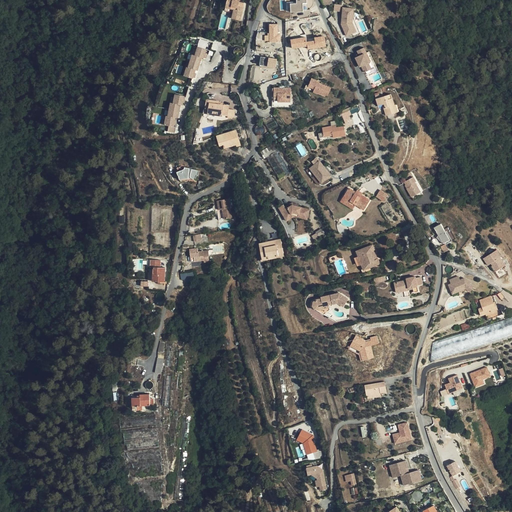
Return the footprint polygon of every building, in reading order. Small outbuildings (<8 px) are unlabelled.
[(227,0),(225,8),(234,10),(233,12),(232,18),(240,21),(243,9),(241,9),(242,6),(243,7),(244,3),(239,2),(236,1),(235,0),(227,0)] [(303,11),(303,3),(307,3),(307,0),(297,0),(297,3),(291,2),(291,9),(290,11),(303,11)] [(356,7),(344,6),(343,21),(344,21),(343,26),(347,35),(353,32),(354,36),(361,33),(355,18),(356,7)] [(264,35),(265,42),(280,41),(278,23),(268,24),(269,35),(264,35)] [(207,50),(199,47),(197,51),(196,56),(193,55),(191,61),(200,65),(202,58),(204,59),(205,58),(206,53),(207,50)] [(364,47),(357,50),(360,55),(356,57),(359,64),(361,63),(362,65),(365,71),(372,68),(369,62),(365,53),(367,52),(364,47)] [(276,68),(277,59),(260,56),(259,65),(276,68)] [(200,65),(191,61),(189,68),(187,67),(184,76),(193,79),(193,78),(195,74),(196,70),(198,71),(200,65)] [(317,84),(318,82),(318,81),(312,78),(307,89),(327,98),(331,88),(320,83),(319,85),(317,84)] [(373,88),(370,84),(362,88),(364,92),(373,88)] [(291,88),(274,88),(274,98),(278,98),(278,101),(291,101),(291,88)] [(378,106),(382,104),(384,104),(385,108),(384,108),(386,116),(394,113),(394,112),(392,106),(395,105),(391,94),(387,95),(380,97),(379,94),(375,95),(376,99),(378,106)] [(184,97),(175,96),(174,100),(174,105),(171,105),(170,112),(180,113),(181,106),(183,106),(183,105),(183,100),(184,97)] [(206,99),(205,109),(208,109),(208,114),(222,116),(222,115),(227,116),(229,109),(229,106),(224,105),(219,104),(217,104),(217,101),(206,99)] [(180,113),(170,112),(170,119),(168,118),(167,128),(176,128),(176,127),(177,123),(177,119),(180,119),(180,113)] [(344,126),(337,127),(332,128),(332,126),(322,128),(324,137),(333,136),(333,138),(346,135),(344,126)] [(224,148),(236,145),(234,140),(239,139),(236,130),(216,136),(219,146),(223,145),(224,148)] [(274,144),(264,149),(261,152),(265,158),(267,157),(278,150),(274,144)] [(289,169),(278,150),(267,157),(278,175),(289,169)] [(319,176),(322,180),(330,172),(323,165),(322,166),(316,160),(310,167),(311,168),(319,176)] [(177,172),(180,180),(188,179),(192,178),(195,180),(197,175),(198,176),(199,171),(191,169),(189,168),(184,167),(182,166),(177,168),(178,172),(177,172)] [(316,179),(319,176),(311,168),(308,170),(316,179)] [(407,188),(414,200),(419,197),(417,194),(421,191),(415,182),(416,182),(413,177),(405,182),(408,188),(407,188)] [(370,200),(362,195),(361,196),(355,192),(349,188),(345,193),(347,194),(345,198),(350,201),(348,205),(354,208),(356,205),(364,210),(370,200)] [(376,196),(384,201),(388,195),(380,190),(376,196)] [(347,194),(345,193),(340,202),(353,210),(354,208),(348,205),(350,201),(345,198),(347,194)] [(223,209),(225,219),(232,218),(231,212),(228,199),(217,201),(218,210),(222,209),(223,209)] [(293,205),(287,209),(284,205),(280,208),(282,213),(284,211),(287,217),(294,213),(300,215),(300,214),(305,215),(305,214),(308,215),(309,210),(301,208),(302,208),(298,207),(298,208),(296,207),(296,206),(293,205)] [(170,257),(172,208),(153,206),(150,256),(170,257)] [(147,279),(147,208),(128,208),(128,219),(146,279),(147,279)] [(128,279),(146,279),(128,219),(128,279)] [(450,240),(445,232),(441,224),(434,227),(438,235),(443,243),(443,244),(445,243),(450,240)] [(280,240),(273,241),(274,245),(271,246),(273,258),(283,256),(280,240)] [(262,260),(273,258),(271,246),(267,247),(266,242),(259,243),(262,260)] [(440,247),(443,253),(447,251),(448,251),(449,250),(448,250),(447,250),(445,244),(440,247)] [(194,257),(195,261),(204,260),(204,263),(210,262),(208,250),(198,252),(198,250),(196,250),(196,248),(189,249),(190,258),(191,258),(194,257)] [(496,250),(486,256),(491,263),(492,266),(491,266),(495,272),(505,265),(500,257),(501,257),(496,250)] [(362,264),(364,270),(376,265),(372,256),(370,256),(368,257),(368,255),(367,253),(361,255),(364,263),(362,264)] [(491,263),(486,256),(483,259),(487,266),(491,263)] [(160,267),(161,260),(151,260),(150,267),(153,267),(152,281),(164,282),(165,268),(160,267)] [(394,283),(396,291),(403,289),(403,287),(408,286),(408,288),(413,287),(413,289),(414,292),(418,291),(417,285),(423,284),(421,277),(416,278),(411,279),(411,278),(406,278),(407,280),(394,283)] [(448,282),(453,293),(462,289),(463,290),(466,288),(472,291),(475,286),(471,284),(472,282),(466,279),(462,280),(460,277),(448,282)] [(337,303),(341,305),(342,302),(345,304),(348,299),(339,293),(321,297),(321,298),(318,299),(317,299),(316,300),(316,301),(316,302),(316,303),(316,304),(317,304),(317,305),(318,305),(319,305),(320,305),(321,304),(322,303),(322,302),(323,309),(330,308),(329,304),(332,303),(333,304),(337,303)] [(492,303),(494,302),(491,296),(476,302),(481,316),(486,314),(488,320),(492,318),(495,317),(503,314),(501,309),(498,310),(496,305),(494,306),(492,303)] [(321,298),(317,299),(313,302),(312,306),(315,310),(319,310),(323,309),(322,302),(322,303),(321,304),(320,305),(319,305),(318,305),(317,305),(317,304),(316,304),(316,303),(316,302),(316,301),(316,300),(317,299),(318,299),(321,298)] [(511,317),(502,321),(508,336),(511,334),(511,317)] [(431,361),(508,336),(502,321),(433,343),(431,361)] [(365,340),(356,336),(349,349),(359,355),(360,361),(374,358),(371,346),(379,344),(377,336),(370,337),(370,339),(365,340)] [(174,344),(168,343),(162,406),(168,406),(174,344)] [(178,350),(170,436),(169,446),(174,446),(175,436),(184,350),(178,350)] [(188,358),(181,435),(176,498),(183,499),(190,427),(198,358),(188,358)] [(487,367),(469,374),(475,388),(485,384),(483,379),(491,376),(487,367)] [(463,388),(458,374),(447,379),(449,383),(445,384),(447,389),(441,392),(442,396),(463,388)] [(381,393),(387,392),(385,382),(365,385),(366,395),(367,395),(381,393)] [(136,406),(142,405),(154,405),(154,399),(152,399),(150,399),(150,397),(150,394),(140,394),(140,395),(140,397),(137,397),(132,398),(133,410),(136,410),(136,406)] [(159,447),(158,439),(156,415),(120,419),(121,434),(124,434),(125,445),(128,445),(129,450),(138,449),(159,447)] [(412,440),(408,422),(399,424),(401,433),(393,435),(396,444),(412,440)] [(303,429),(297,439),(303,443),(306,455),(316,452),(313,440),(315,440),(313,435),(303,429)] [(272,443),(261,436),(255,446),(262,450),(265,462),(275,459),(272,448),(273,448),(272,443)] [(323,458),(321,448),(316,450),(316,452),(313,453),(314,460),(323,458)] [(161,450),(130,454),(127,456),(137,475),(163,472),(161,450)] [(408,468),(405,461),(395,464),(398,476),(401,476),(404,485),(422,480),(419,470),(409,473),(408,473),(406,469),(408,468)] [(455,461),(447,465),(452,476),(461,471),(455,461)] [(394,478),(398,476),(395,464),(390,465),(394,478)] [(316,466),(306,468),(308,476),(311,475),(316,478),(316,480),(315,481),(316,487),(319,486),(325,485),(322,470),(316,466)] [(357,484),(354,473),(345,475),(347,482),(351,481),(352,485),(357,484)] [(165,478),(138,480),(149,500),(163,498),(164,491),(165,478)]
